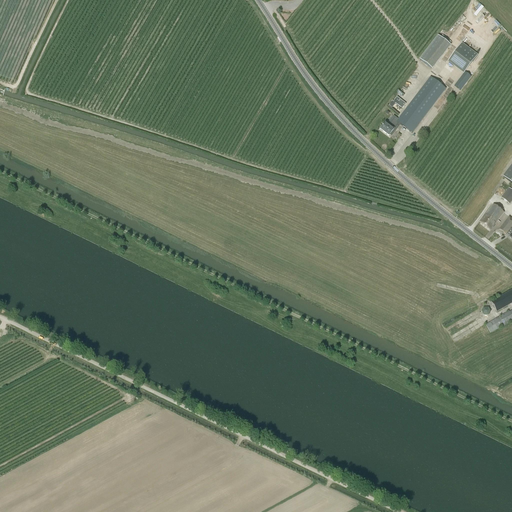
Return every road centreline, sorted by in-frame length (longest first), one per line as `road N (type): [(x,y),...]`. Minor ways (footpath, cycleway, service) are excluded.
road 1 (track): [(0,169),(511,421)]
road 2 (track): [(394,511),(0,319)]
road 3 (tertiary): [(511,268),(341,120),(255,0)]
